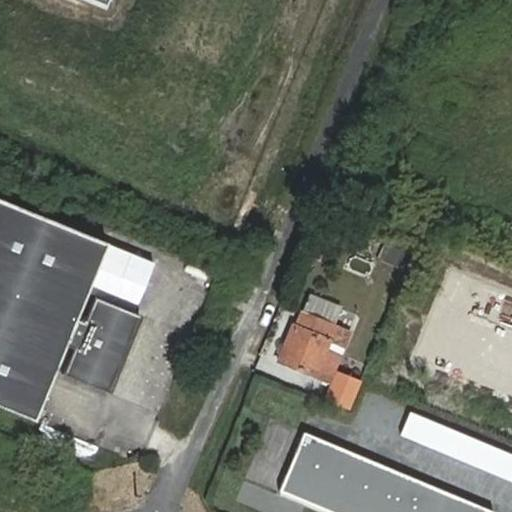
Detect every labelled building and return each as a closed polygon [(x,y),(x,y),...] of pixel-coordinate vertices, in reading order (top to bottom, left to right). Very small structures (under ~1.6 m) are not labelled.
[(75,318),(106,243),(0,199),(0,406),(34,420),(64,345),(71,347),(61,373),(109,392),(140,315),(92,295),(82,321),(75,318)] [(294,324),(278,360),(319,376),(334,342),(294,324)] [(509,480),(511,472),(511,454),(406,411),(396,435),(509,480)] [(246,479),(275,490),(298,430),(268,418),(246,479)] [(49,427),(44,437),(95,459),(99,449),(49,427)] [(491,511),(492,511),(303,433),(279,491),(329,511),(491,511)]
